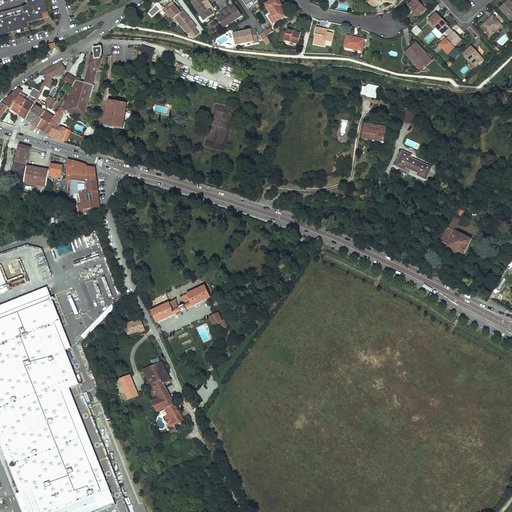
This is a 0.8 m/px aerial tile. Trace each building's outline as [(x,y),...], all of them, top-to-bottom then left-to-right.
[(0,33),(1,36),(28,28),(27,23),(44,18),(47,13),(43,0),(25,0),(27,4),(0,12),(0,33)] [(214,10),(206,0),(203,0),(203,1),(202,0),(196,0),(196,1),(193,2),(196,6),(195,8),(200,17),(203,17),(205,21),(213,15),(211,12),(213,11),(214,10)] [(281,5),(278,0),(271,0),(265,4),(276,22),(285,16),(279,6),(281,5)] [(428,6),(426,3),(425,3),(422,5),(421,7),(414,0),(408,5),(419,16),(426,9),(428,7),(428,6)] [(510,1),(509,0),(500,8),(501,10),(510,1)] [(511,0),(509,0),(510,1),(501,10),(511,20),(511,19),(511,0)] [(158,2),(146,13),(151,19),(163,8),(158,2)] [(172,2),(164,9),(166,12),(168,11),(174,18),(173,18),(174,19),(181,12),(172,2)] [(231,5),(219,13),(220,14),(221,16),(218,18),(223,26),(226,23),(229,24),(237,18),(238,16),(241,13),(236,6),(232,8),(231,6),(231,5)] [(197,27),(191,20),(190,21),(184,15),(186,14),(183,10),(181,12),(174,19),(186,34),(188,34),(195,29),(197,27)] [(435,15),(429,20),(439,31),(447,24),(439,16),(438,17),(435,15)] [(503,25),(493,15),(490,18),(491,19),(482,28),(491,37),(503,25)] [(491,19),(490,18),(481,27),(482,28),(491,19)] [(422,31),(417,25),(412,30),(417,36),(422,31)] [(326,29),(316,27),(315,34),(316,34),(314,44),(325,46),(326,41),(331,42),(333,33),(327,32),(327,33),(325,33),(326,29)] [(454,32),(450,28),(446,32),(450,36),(454,32)] [(199,34),(195,29),(188,34),(188,37),(193,39),(199,34)] [(259,43),(256,29),(242,31),(242,33),(239,34),(239,32),(233,34),(236,46),(254,42),(254,44),(259,43)] [(298,44),(300,33),(294,32),(287,30),(286,32),(283,31),(280,41),(284,42),(285,40),(298,44)] [(461,40),(454,32),(450,36),(447,39),(446,38),(440,45),(446,52),(453,46),(454,47),(461,40)] [(354,37),(347,36),(345,47),(362,51),(364,41),(354,39),(354,37)] [(424,50),(416,43),(406,53),(415,63),(416,63),(417,62),(424,68),(432,61),(425,53),(424,54),(422,52),(424,50)] [(101,56),(103,56),(102,47),(101,47),(101,45),(98,47),(96,49),(95,51),(94,56),(95,56),(101,58),(101,56)] [(156,49),(142,45),(141,50),(149,53),(146,61),(151,63),(156,49)] [(475,50),(471,46),(463,54),(475,67),(483,59),(479,55),(478,56),(474,51),(475,50)] [(87,76),(95,78),(98,68),(99,68),(102,58),(101,58),(95,56),(95,57),(94,56),(92,57),(92,58),(92,59),(92,60),(90,62),(89,66),(90,66),(87,76)] [(66,70),(61,62),(42,72),(46,76),(44,81),(50,84),(52,80),(51,78),(66,70)] [(76,78),(68,73),(64,80),(73,85),(76,78)] [(186,78),(190,78),(190,82),(197,82),(196,74),(185,75),(186,78)] [(148,79),(134,75),(132,83),(146,87),(148,79)] [(93,85),(95,78),(87,76),(85,82),(93,85)] [(76,80),(61,107),(67,110),(66,110),(68,111),(84,120),(87,109),(90,97),(91,97),(94,85),(93,85),(85,82),(76,80)] [(365,96),(376,99),(379,86),(368,84),(365,87),(362,86),(360,95),(366,96),(365,96)] [(39,91),(34,88),(30,95),(32,96),(35,98),(39,91)] [(19,96),(14,93),(3,103),(9,106),(8,108),(10,110),(19,96)] [(26,100),(19,96),(10,110),(19,115),(26,100)] [(36,99),(32,97),(29,102),(26,100),(19,115),(26,119),(36,99)] [(53,99),(48,97),(41,109),(36,106),(27,120),(38,127),(43,119),(41,118),(45,112),(48,107),(53,99)] [(126,105),(107,102),(103,128),(121,131),(126,105)] [(9,106),(3,103),(0,106),(0,118),(8,108),(9,106)] [(51,109),(48,107),(45,112),(41,118),(43,119),(38,127),(45,132),(54,117),(48,113),(51,109)] [(67,110),(61,107),(54,117),(45,132),(57,139),(63,141),(68,129),(61,126),(60,125),(66,110),(67,110)] [(68,111),(66,110),(60,125),(61,126),(68,111)] [(416,115),(403,113),(402,123),(414,124),(416,115)] [(370,125),(364,124),(362,138),(378,140),(378,141),(384,142),(385,136),(384,135),(385,129),(380,129),(379,131),(375,130),(370,129),(370,125)] [(71,131),(68,129),(63,141),(66,142),(71,131)] [(32,148),(19,144),(14,162),(27,165),(32,148)] [(412,155),(402,151),(396,166),(405,170),(406,167),(418,173),(417,175),(426,179),(432,167),(410,157),(412,155)] [(100,210),(96,168),(87,167),(87,165),(73,161),(71,180),(70,190),(77,190),(77,179),(74,179),(74,177),(79,177),(78,193),(80,193),(84,212),(100,210)] [(59,165),(51,164),(49,172),(49,176),(62,178),(63,170),(62,170),(63,167),(59,166),(59,165)] [(49,172),(26,168),(25,175),(24,182),(47,186),(49,176),(49,172)] [(454,216),(448,228),(454,231),(460,220),(454,216)] [(454,231),(448,228),(441,241),(448,245),(448,246),(463,254),(471,239),(456,231),(455,232),(454,231)] [(56,246),(59,255),(72,251),(70,242),(56,246)] [(34,262),(40,280),(51,277),(44,258),(34,262)] [(0,313),(48,294),(45,285),(0,303),(0,313)] [(210,297),(205,286),(180,297),(182,299),(184,302),(185,305),(184,304),(179,307),(179,308),(178,308),(177,305),(177,302),(176,300),(151,311),(157,323),(181,311),(182,312),(187,310),(186,309),(210,297)] [(0,442),(18,490),(26,511),(44,511),(107,487),(97,460),(89,463),(59,389),(68,385),(77,382),(63,348),(53,321),(58,318),(48,294),(0,313),(0,442)] [(83,338),(115,308),(112,305),(81,335),(83,338)] [(222,320),(218,313),(210,317),(213,324),(219,321),(222,320)] [(58,318),(53,321),(63,348),(70,346),(58,318)] [(145,330),(141,319),(127,323),(128,326),(124,328),(125,333),(127,332),(128,333),(138,329),(139,331),(139,332),(145,330)] [(162,362),(144,369),(149,381),(161,378),(164,384),(171,381),(162,362)] [(138,396),(130,375),(114,381),(122,402),(138,396)] [(164,384),(161,378),(149,381),(151,384),(152,384),(159,398),(151,401),(156,412),(165,408),(168,415),(165,417),(170,427),(169,427),(172,433),(178,431),(175,425),(185,422),(164,384)] [(59,389),(89,463),(97,460),(68,385),(59,389)] [(86,511),(113,501),(107,487),(44,511),(86,511)] [(14,492),(21,511),(26,511),(18,490),(14,492)]
